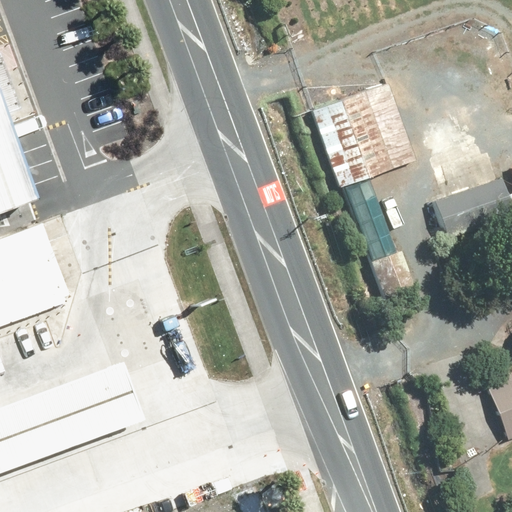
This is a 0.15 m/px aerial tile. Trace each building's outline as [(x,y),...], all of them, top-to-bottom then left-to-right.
[(385,84),(315,108),(342,188),(413,164),(385,84)] [(0,207),(34,195),(0,105),(0,207)] [(500,177),(429,200),(440,233),(511,210),(500,177)] [(31,230),(0,241),(0,320),(57,299),(31,230)] [(0,412),(0,469),(131,423),(113,372),(72,387),(0,412)] [(511,380),(478,391),(495,444),(511,438),(511,380)]
